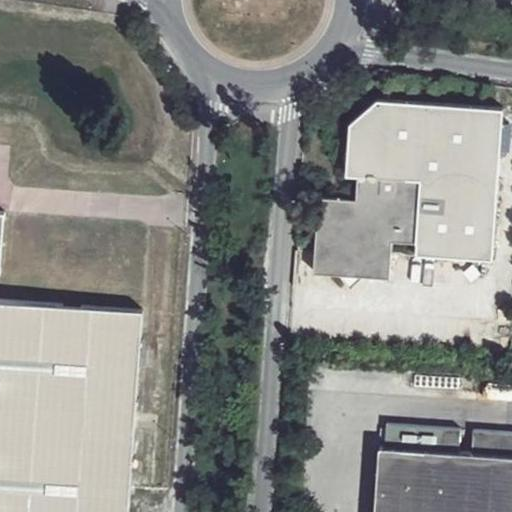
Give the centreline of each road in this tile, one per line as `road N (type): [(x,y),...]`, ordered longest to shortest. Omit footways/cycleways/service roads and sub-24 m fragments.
road 1 (residential): [(209,71),(181,511)]
road 2 (residential): [(253,511),(295,77)]
road 3 (residential): [(334,46),(511,76)]
